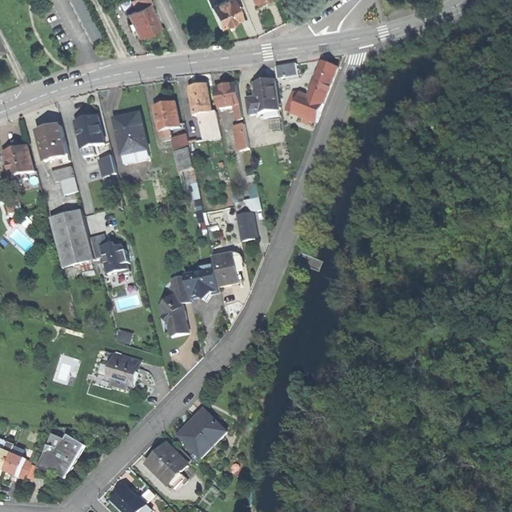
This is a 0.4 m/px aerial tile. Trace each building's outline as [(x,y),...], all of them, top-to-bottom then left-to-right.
[(68,0),(91,43),(103,37),(83,0),(68,0)] [(135,0),(139,7),(128,12),(132,21),(128,23),(130,28),(134,26),(138,35),(139,34),(142,37),(147,35),(147,30),(152,28),(158,25),(148,3),(150,2),(149,0),(135,0)] [(223,0),(210,6),(219,27),(230,22),(240,17),(232,0),(223,0)] [(323,61),(313,88),(329,93),(338,67),(323,61)] [(277,67),(279,78),(299,75),(297,64),(277,67)] [(265,113),(280,111),(276,80),(264,82),(256,83),(257,91),(256,91),(257,98),(249,99),(251,115),(265,113)] [(217,88),(220,109),(236,106),(242,105),(238,84),(235,85),(226,87),(217,88)] [(193,103),(195,115),(200,115),(209,113),(212,112),(208,85),(198,86),(190,88),(192,99),(193,103)] [(295,109),(293,112),(318,121),(329,93),(313,88),(309,97),(305,95),(300,94),(295,109)] [(289,107),(295,109),(300,94),(295,92),(289,107)] [(160,125),(161,132),(172,130),(182,128),(177,103),(166,105),(156,107),(158,117),(160,125)] [(244,118),(242,105),(236,106),(238,119),(244,118)] [(218,111),(212,112),(209,113),(211,124),(220,122),(218,111)] [(118,128),(124,155),(150,149),(142,113),(130,116),(120,118),(122,127),(118,128)] [(211,124),(209,113),(200,115),(202,125),(211,124)] [(81,136),(84,148),(93,146),(105,144),(99,117),(88,119),(78,122),(80,131),(81,136)] [(222,137),(220,122),(211,124),(202,125),(205,140),(222,137)] [(246,124),(236,126),(241,150),(251,148),(246,124)] [(63,164),(72,161),(64,126),(51,129),(39,132),(46,161),(61,158),(63,164)] [(173,136),(172,130),(161,132),(162,138),(173,136)] [(175,140),(180,152),(192,149),(189,137),(175,140)] [(4,152),(11,177),(20,174),(22,180),(30,178),(28,172),(36,170),(29,145),(23,147),(18,148),(18,146),(15,144),(11,145),(10,148),(11,150),(4,152)] [(180,152),(184,171),(190,170),(196,168),(192,149),(180,152)] [(114,157),(102,160),(106,176),(118,173),(114,157)] [(76,177),(74,167),(54,172),(56,182),(76,177)] [(199,182),(196,168),(190,170),(193,183),(199,182)] [(252,199),(261,197),(258,181),(248,183),(252,199)] [(6,197),(10,213),(17,211),(12,195),(6,197)] [(84,211),(52,219),(64,268),(96,260),(96,259),(91,238),(84,211)] [(258,237),(254,213),(239,216),(243,240),(258,237)] [(109,275),(129,270),(123,245),(109,248),(106,235),(91,238),(96,259),(104,257),(109,275)] [(216,264),(221,287),(231,284),(240,282),(234,253),(214,257),(216,264)] [(222,291),(221,287),(216,264),(200,268),(201,273),(188,276),(193,298),(202,296),(209,301),(213,293),(217,293),(222,291)] [(194,301),(193,298),(188,276),(173,279),(175,286),(171,290),(176,298),(161,308),(166,314),(171,337),(182,335),(190,333),(188,323),(186,323),(185,319),(187,319),(185,310),(184,310),(182,304),(194,301)] [(120,329),(119,341),(133,343),(135,331),(120,329)] [(132,384),(138,385),(139,378),(140,372),(137,371),(140,360),(115,355),(109,379),(116,380),(132,384)] [(104,363),(102,374),(109,375),(111,365),(104,363)] [(132,387),(132,384),(116,380),(115,383),(114,388),(131,391),(132,387)] [(180,434),(203,457),(229,430),(206,408),(192,422),(180,434)] [(56,433),(46,454),(43,462),(51,466),(58,469),(56,472),(69,478),(88,444),(69,434),(67,439),(56,433)] [(1,439),(0,440),(0,446),(13,452),(15,445),(1,439)] [(161,453),(154,459),(162,467),(158,470),(175,488),(188,476),(182,471),(189,464),(170,444),(161,453)] [(24,449),(15,445),(13,452),(22,456),(24,449)] [(0,446),(0,467),(5,470),(13,452),(0,446)] [(40,451),(35,461),(29,476),(35,479),(41,462),(43,462),(46,454),(40,451)] [(22,456),(13,452),(5,470),(12,472),(20,476),(28,458),(22,456)] [(35,461),(28,458),(20,476),(28,479),(29,476),(35,461)] [(151,463),(158,470),(162,467),(154,459),(151,463)] [(115,499),(128,511),(141,511),(149,504),(147,502),(142,496),(140,498),(128,486),(122,492),(115,499)] [(150,488),(142,496),(147,502),(155,494),(150,488)]
